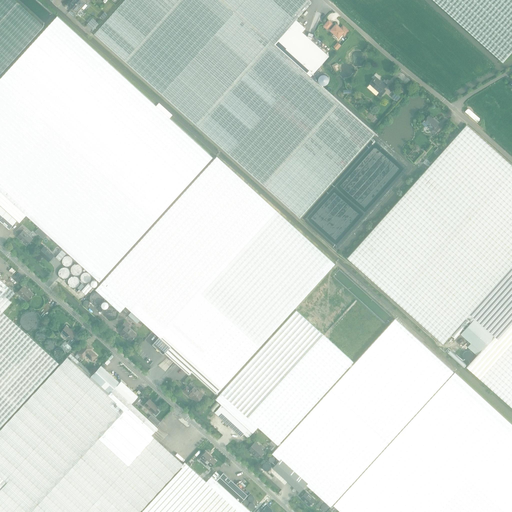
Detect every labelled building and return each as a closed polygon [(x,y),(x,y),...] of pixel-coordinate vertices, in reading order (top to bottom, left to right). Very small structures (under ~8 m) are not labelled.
[(0,0),(0,74),(44,27),(14,0),(0,0)] [(82,8),(72,0),(70,0),(69,2),(70,2),(68,4),(72,8),(70,10),(68,12),(69,12),(71,10),(76,15),(82,8)] [(72,0),(82,8),(88,1),(86,0),(72,0)] [(125,0),(94,34),(300,218),(375,134),(342,105),(333,97),(311,77),(274,44),(296,19),(311,2),(308,0),(125,0)] [(511,0),(433,0),(502,62),(511,52),(511,0)] [(57,16),(0,79),(0,183),(18,163),(24,157),(67,110),(97,77),(109,63),(57,16)] [(92,19),(88,24),(93,30),(98,24),(92,19)] [(296,19),(274,44),(311,77),(329,56),(311,40),(312,37),(312,36),(309,35),(308,36),(308,35),(307,36),(302,32),(306,28),(296,19)] [(329,28),(331,30),(330,30),(338,37),(341,34),(343,36),(348,31),(343,26),(341,29),(336,24),(334,26),(332,24),(329,21),(324,26),(327,29),(329,28)] [(18,163),(0,183),(0,185),(13,198),(32,215),(29,218),(99,282),(100,282),(102,279),(103,278),(122,257),(152,223),(210,160),(212,157),(169,118),(156,106),(109,63),(97,77),(67,110),(24,157),(18,163)] [(314,79),(322,70),(320,68),(312,77),(314,79)] [(370,84),(367,88),(372,93),(373,92),(375,89),(379,92),(377,94),(380,97),(385,91),(383,88),(386,85),(383,82),(382,83),(376,77),(370,84)] [(400,96),(395,92),(391,97),(397,101),(400,96)] [(440,127),(437,125),(438,124),(428,115),(421,123),(426,126),(427,125),(432,130),(430,132),(433,134),(440,127)] [(392,209),(348,258),(443,344),(466,318),(511,266),(511,164),(476,133),(467,125),(428,169),(392,209)] [(124,258),(104,280),(128,303),(125,306),(159,337),(167,328),(227,382),(242,366),(332,267),(335,264),(217,156),(124,258)] [(0,221),(9,229),(17,220),(19,223),(26,215),(29,218),(32,215),(13,198),(0,185),(0,221)] [(33,238),(24,230),(25,229),(21,225),(15,232),(19,235),(17,237),(27,245),(33,238)] [(48,261),(54,255),(44,246),(39,252),(48,261)] [(66,254),(62,250),(55,257),(60,261),(66,254)] [(461,334),(471,343),(468,347),(477,355),(466,368),(479,380),(511,342),(511,266),(466,318),(471,322),(461,334)] [(79,282),(79,281),(79,279),(78,278),(77,277),(76,276),(75,276),(74,275),(72,275),(71,275),(70,275),(68,276),(67,277),(66,278),(66,279),(65,281),(65,282),(65,283),(66,285),(66,286),(67,287),(68,288),(69,288),(72,289),(73,289),(74,289),(76,288),(77,287),(78,286),(79,285),(79,283),(79,282)] [(0,309),(3,312),(12,302),(9,299),(15,293),(0,278),(0,309)] [(120,312),(125,306),(128,303),(104,280),(95,289),(120,312)] [(88,283),(81,291),(86,295),(92,287),(88,283)] [(27,301),(33,294),(28,289),(27,290),(23,286),(18,292),(27,301)] [(100,298),(100,297),(99,295),(98,294),(96,294),(94,294),(93,295),(92,296),(91,298),(92,300),(93,301),(94,302),(95,302),(97,302),(99,301),(99,300),(100,298)] [(0,427),(59,363),(3,312),(0,309),(0,427)] [(38,320),(37,318),(37,316),(36,315),(35,313),(33,312),(32,311),(30,311),(28,311),(26,311),(24,312),(23,313),(22,314),(21,315),(20,317),(20,319),(20,320),(20,322),(20,324),(21,325),(22,326),(24,328),(26,328),(27,329),(29,329),(31,329),(32,328),(33,328),(35,326),(36,325),(37,324),(37,322),(38,320)] [(352,363),(294,311),(214,398),(221,405),(252,433),(254,430),(258,427),(277,445),(305,415),(352,363)] [(140,320),(132,313),(129,316),(137,323),(140,320)] [(272,453),(280,460),(282,458),(309,483),(307,485),(330,506),(453,371),(395,318),(272,453)] [(131,341),(137,334),(128,326),(130,324),(126,321),(122,325),(124,327),(121,331),(127,336),(126,337),(131,341)] [(72,337),(76,333),(70,328),(70,329),(66,326),(61,332),(70,340),(67,343),(70,345),(74,341),(74,340),(72,337)] [(167,328),(159,337),(152,344),(163,354),(164,353),(189,375),(192,372),(216,394),(227,382),(167,328)] [(65,341),(61,346),(68,352),(72,347),(65,341)] [(511,409),(511,342),(479,380),(511,409)] [(77,353),(80,356),(83,358),(86,355),(92,361),(97,355),(91,349),(92,348),(86,343),(77,353)] [(0,511),(138,511),(183,464),(151,435),(158,428),(131,403),(115,388),(110,394),(91,376),(90,376),(92,374),(77,360),(80,356),(77,353),(74,357),(70,353),(0,428),(0,511)] [(131,403),(138,396),(121,381),(120,383),(104,368),(101,365),(91,376),(110,394),(115,388),(131,403)] [(354,483),(333,505),(340,511),(436,511),(511,426),(511,424),(488,402),(455,372),(421,410),(378,456),(362,474),(354,483)] [(197,401),(203,395),(194,387),(191,390),(187,386),(183,390),(190,397),(191,396),(197,401)] [(149,399),(144,405),(153,413),(156,416),(160,411),(157,408),(158,407),(149,399)] [(243,433),(248,438),(252,433),(221,405),(214,412),(241,436),(243,433)] [(511,511),(511,426),(436,511),(511,511)] [(254,454),(258,458),(264,451),(261,448),(261,447),(255,441),(249,448),(254,453),(254,454)] [(201,458),(199,460),(206,466),(208,464),(211,467),(216,461),(211,456),(206,452),(202,456),(200,457),(201,458)] [(300,492),(307,485),(309,483),(282,458),(280,460),(273,467),(300,492)] [(141,511),(250,511),(241,502),(212,476),(209,478),(206,482),(186,464),(147,506),(141,511)] [(216,472),(212,476),(241,502),(247,495),(238,487),(223,473),(220,476),(216,472)] [(315,500),(307,492),(302,497),(307,502),(306,502),(309,506),(315,500)] [(248,496),(247,498),(247,499),(247,501),(248,503),(249,504),(251,504),(253,504),(254,504),(255,503),(256,503),(256,502),(257,500),(257,499),(257,498),(256,497),(256,496),(255,495),(254,495),(253,494),(252,494),(250,495),(249,495),(248,496)]
